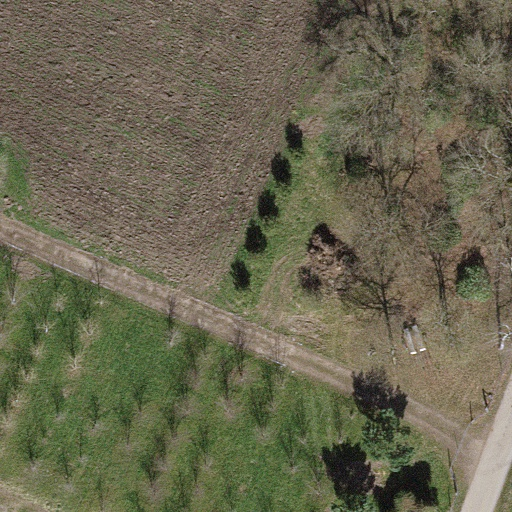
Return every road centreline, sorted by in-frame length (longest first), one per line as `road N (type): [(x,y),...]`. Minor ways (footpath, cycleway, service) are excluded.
road 1 (track): [(489,454),(0,240)]
road 2 (track): [(511,395),(468,511)]
